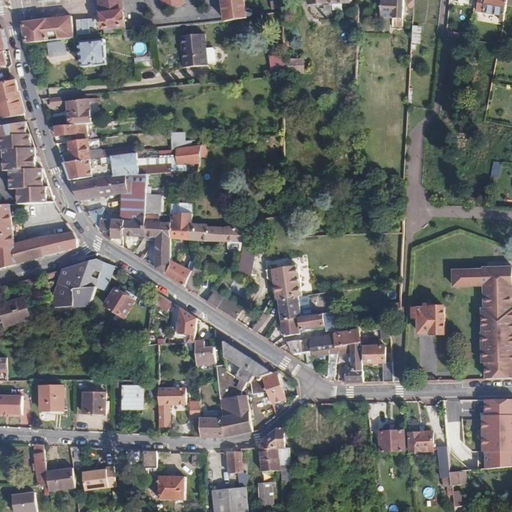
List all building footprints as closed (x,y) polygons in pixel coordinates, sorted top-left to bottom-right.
[(99,0),(104,28),(125,26),(121,0),(99,0)] [(222,0),(225,18),(247,15),(251,15),(248,0),(222,0)] [(381,0),(381,16),(393,16),(394,0),(381,0)] [(393,18),(403,19),(403,0),(394,0),(393,16),(393,18)] [(482,17),(483,13),(485,0),(478,0),(476,16),(482,17)] [(485,0),(483,13),(505,16),(507,0),(485,0)] [(26,43),(74,37),(71,17),(46,20),(46,22),(23,24),(26,43)] [(393,26),(403,27),(403,19),(393,18),(393,26)] [(201,32),(178,34),(181,64),(204,62),(201,32)] [(104,40),(81,42),(83,68),(107,65),(104,40)] [(65,41),(48,42),(49,57),(66,56),(65,41)] [(270,78),(282,77),(282,67),(282,55),(270,56),(270,78)] [(134,60),(135,70),(147,69),(146,59),(134,60)] [(135,70),(136,78),(154,77),(153,69),(147,69),(135,70)] [(4,120),(25,115),(16,80),(0,83),(0,116),(3,116),(4,120)] [(101,99),(90,100),(91,109),(99,109),(99,104),(102,104),(101,99)] [(69,102),(70,125),(85,124),(92,123),(91,109),(90,100),(69,102)] [(20,206),(48,205),(56,203),(46,174),(39,174),(38,152),(28,122),(0,127),(0,136),(2,151),(6,152),(6,171),(12,172),(12,190),(19,190),(20,206)] [(70,125),(51,127),(52,131),(57,131),(57,136),(72,135),(73,142),(87,140),(85,124),(70,125)] [(173,145),(186,145),(185,133),(172,133),(173,145)] [(87,140),(73,142),(70,142),(72,162),(90,160),(87,140)] [(198,162),(197,146),(176,149),(177,157),(138,160),(137,154),(112,157),(113,165),(102,166),(101,158),(90,160),(72,162),(63,163),(70,181),(92,178),(93,180),(112,177),(127,176),(187,172),(186,163),(198,162)] [(100,152),(101,158),(135,154),(135,148),(100,152)] [(112,157),(101,158),(102,166),(113,165),(112,157)] [(494,162),(491,176),(499,178),(501,163),(494,162)] [(147,175),(127,176),(128,193),(125,194),(122,220),(133,221),(133,216),(145,216),(147,175)] [(93,180),(70,183),(80,201),(128,193),(127,176),(112,177),(93,180)] [(55,216),(62,214),(56,203),(48,205),(55,216)] [(0,269),(17,265),(15,246),(9,206),(0,206),(0,269)] [(89,216),(96,229),(102,234),(113,235),(114,220),(122,220),(122,216),(104,215),(104,209),(89,216)] [(189,240),(192,221),(192,213),(179,213),(179,215),(172,215),(172,223),(172,239),(189,240)] [(113,235),(102,234),(122,247),(122,236),(157,239),(156,268),(157,270),(166,276),(172,267),(172,261),(172,239),(172,223),(154,223),(154,221),(146,221),(145,216),(133,216),(133,221),(122,220),(114,220),(113,235)] [(244,243),(242,223),(223,227),(208,225),(208,223),(192,221),(189,240),(230,242),(229,249),(231,252),(241,257),(244,243)] [(78,241),(68,225),(65,226),(69,234),(42,238),(45,257),(77,248),(78,241)] [(45,257),(42,238),(15,246),(17,265),(45,257)] [(99,261),(82,265),(75,290),(96,289),(97,288),(105,264),(99,261)] [(172,267),(166,276),(185,288),(191,275),(192,273),(172,261),(172,267)] [(105,291),(114,267),(105,264),(97,288),(105,291)] [(52,307),(66,307),(74,306),(75,290),(82,265),(64,269),(52,307)] [(299,297),(302,296),(298,266),(266,270),(268,278),(276,284),(278,300),(279,300),(299,297)] [(483,317),(511,315),(511,267),(484,268),(484,270),(454,271),(454,286),(485,286),(489,286),(490,293),(485,293),(485,309),(483,309),(483,317)] [(191,275),(185,288),(197,296),(199,278),(191,275)] [(33,278),(26,280),(31,296),(38,294),(33,278)] [(74,306),(90,306),(96,289),(75,290),(74,306)] [(135,300),(116,289),(106,307),(124,318),(135,300)] [(214,292),(208,302),(236,320),(241,312),(239,311),(230,305),(232,302),(224,297),(223,298),(214,292)] [(155,306),(168,310),(171,301),(158,296),(155,306)] [(302,316),(299,297),(279,300),(282,320),(297,318),(297,317),(302,316)] [(25,298),(0,304),(0,306),(5,326),(31,320),(25,298)] [(241,308),(232,302),(230,305),(239,311),(241,308)] [(445,334),(445,307),(435,307),(435,305),(427,305),(427,309),(414,309),(414,317),(420,317),(420,333),(433,332),(433,334),(445,334)] [(179,334),(196,335),(197,319),(181,309),(179,334)] [(323,313),(302,316),(297,317),(297,318),(298,329),(324,325),(323,313)] [(487,379),(511,378),(511,315),(483,317),(484,332),(483,332),(483,364),(487,364),(487,379)] [(297,318),(282,320),(284,335),(299,333),(298,329),(297,318)] [(309,339),(311,352),(341,347),(361,344),(359,331),(309,339)] [(309,339),(288,343),(295,354),(311,352),(309,339)] [(253,395),(268,393),(262,377),(273,373),(224,342),(230,386),(238,390),(241,382),(245,384),(246,381),(252,384),(253,395)] [(207,343),(198,344),(199,365),(218,365),(217,349),(207,350),(207,343)] [(362,348),(362,343),(361,344),(341,347),(340,352),(362,348)] [(367,363),(384,363),(388,363),(388,362),(388,347),(377,347),(376,345),(371,345),(371,347),(366,347),(367,362),(367,363)] [(0,368),(8,368),(8,358),(0,358),(0,368)] [(384,382),(394,382),(392,362),(388,362),(388,363),(384,363),(384,382)] [(226,366),(218,367),(220,381),(228,379),(226,366)] [(345,382),(364,383),(363,367),(345,368),(345,382)] [(268,393),(272,402),(273,406),(277,405),(276,402),(286,397),(276,372),(273,373),(262,377),(268,393)] [(199,384),(200,393),(220,392),(219,383),(199,384)] [(68,386),(42,387),(42,411),(68,411),(68,386)] [(143,388),(125,388),(125,410),(143,410),(143,388)] [(167,405),(171,405),(188,405),(188,391),(179,391),(179,395),(167,395),(167,405)] [(107,395),(86,394),(85,414),(107,415),(107,395)] [(0,416),(23,418),(24,396),(0,395),(0,416)] [(486,471),(511,468),(511,400),(485,402),(486,416),(483,417),(483,453),(486,453),(486,471)] [(191,412),(200,411),(200,402),(190,402),(191,412)] [(263,406),(269,422),(277,415),(273,406),(272,402),(263,406)] [(455,404),(455,420),(474,420),(474,404),(455,404)] [(160,406),(160,427),(171,427),(171,405),(160,406)] [(222,416),(224,439),(224,441),(251,437),(245,405),(241,406),(242,409),(222,412),(222,416)] [(378,409),(369,410),(371,423),(380,422),(378,409)] [(201,419),(202,438),(224,439),(222,416),(201,419)] [(267,438),(261,447),(280,446),(282,466),(293,464),(290,447),(286,447),(286,429),(278,429),(267,438)] [(382,451),(406,450),(405,431),(382,432),(382,451)] [(411,433),(412,451),(435,450),(434,432),(411,433)] [(45,445),(35,445),(39,485),(50,485),(48,471),(45,445)] [(280,446),(261,447),(263,472),(283,470),(282,466),(280,446)] [(244,472),(242,448),(228,448),(230,473),(244,472)] [(452,475),(449,449),(439,450),(443,480),(445,480),(446,488),(453,488),(452,475)] [(158,468),(158,452),(126,450),(126,463),(138,464),(138,475),(157,475),(157,468),(158,468)] [(207,465),(207,457),(193,457),(193,465),(207,465)] [(118,486),(115,467),(107,468),(107,470),(84,473),(86,491),(118,486)] [(48,471),(50,485),(51,490),(77,488),(74,468),(48,471)] [(239,485),(249,485),(249,475),(240,474),(239,485)] [(161,475),(160,499),(186,500),(187,477),(161,475)] [(287,505),(284,484),(274,486),(274,488),(277,505),(287,505)] [(277,505),(274,488),(265,488),(267,507),(277,505)] [(461,490),(453,492),(455,501),(463,500),(461,490)] [(11,495),(14,511),(38,511),(35,492),(11,495)] [(249,511),(247,495),(215,498),(216,511),(249,511)]
